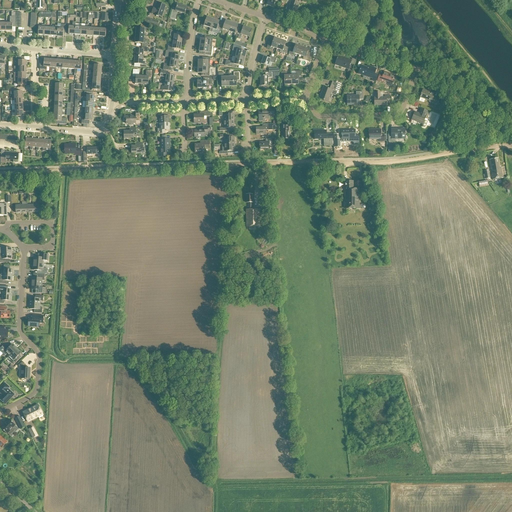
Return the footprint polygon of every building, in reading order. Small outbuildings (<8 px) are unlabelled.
[(286,10),(288,11),(296,14),(299,3),(297,2),(297,0),(290,0),(291,0),(292,1),(289,8),(287,7),(286,10)] [(154,8),(152,14),(161,17),(165,6),(158,3),(156,9),(154,8)] [(173,9),(171,15),(169,23),(170,23),(172,19),(175,20),(177,12),(185,14),(187,7),(178,5),(176,10),(173,9)] [(15,17),(10,17),(10,23),(6,23),(6,32),(12,32),(12,27),(15,28),(15,25),(15,22),(15,19),(15,17)] [(159,21),(145,18),(144,24),(148,25),(149,25),(157,27),(159,21)] [(209,29),(213,20),(207,18),(206,21),(203,20),(200,28),(203,29),(204,27),(210,29),(209,29)] [(212,32),(213,30),(216,31),(215,33),(218,34),(221,26),(218,25),(219,22),(213,20),(209,29),(209,31),(212,32)] [(229,32),(232,23),(226,21),(224,27),(221,26),(218,34),(221,35),(223,30),(229,32)] [(237,37),(238,34),(239,31),(240,30),(237,29),(238,25),(232,23),(229,32),(235,34),(234,36),(237,37)] [(61,25),(61,29),(57,29),(56,37),(63,37),(63,33),(65,33),(66,25),(61,25)] [(100,29),(99,37),(106,38),(106,31),(108,31),(108,25),(104,25),(104,29),(100,29)] [(136,29),(135,36),(144,37),(144,31),(149,32),(149,27),(141,25),(140,29),(136,29)] [(240,40),(242,35),(249,38),(252,30),(243,27),(242,32),(240,32),(240,31),(239,31),(238,34),(239,35),(237,39),(240,40)] [(174,37),(173,42),(181,43),(182,36),(176,35),(176,32),(170,31),(170,36),(174,37)] [(144,37),(135,36),(135,43),(142,44),(141,47),(148,47),(148,41),(144,40),(144,37)] [(211,46),(212,41),(213,38),(204,37),(204,40),(201,39),(200,45),(212,47),(211,46)] [(270,39),(268,43),(266,49),(272,51),(273,48),(277,49),(280,40),(274,38),(273,40),(270,39)] [(280,40),(277,49),(281,51),(280,53),(286,55),(288,49),(284,48),(286,42),(280,40)] [(181,43),(173,42),(172,47),(168,46),(168,51),(174,52),(174,49),(180,50),(181,43)] [(211,56),(212,47),(200,45),(199,52),(205,53),(205,56),(210,57),(210,56),(211,56)] [(237,52),(235,57),(244,60),(246,52),(240,51),(241,47),(234,45),(232,51),(237,52)] [(291,49),(289,55),(294,57),(295,54),(299,56),(302,48),(296,46),(295,48),(292,47),(291,49)] [(135,50),(135,57),(143,58),(143,53),(147,53),(148,48),(142,48),(141,51),(135,50)] [(313,55),(307,53),(308,50),(302,48),(299,56),(304,57),(302,60),(310,63),(313,55)] [(171,58),(170,62),(179,63),(180,56),(178,56),(173,56),(173,52),(166,51),(165,57),(171,58)] [(351,74),(354,65),(351,64),(352,61),(338,56),(335,65),(348,70),(347,73),(351,74)] [(16,57),(16,63),(16,67),(14,67),(26,67),(26,61),(24,61),(24,57),(16,57)] [(143,58),(135,57),(134,64),(140,65),(140,68),(146,68),(147,63),(143,63),(143,58)] [(225,66),(228,67),(236,68),(237,66),(243,67),(244,60),(235,57),(234,62),(230,61),(226,60),(225,66)] [(275,64),(277,59),(273,58),(270,57),(269,59),(264,58),(261,65),(268,67),(270,63),(275,64)] [(210,67),(210,62),(210,58),(202,58),(202,61),(198,61),(198,67),(207,67),(210,67)] [(46,68),(50,68),(50,60),(44,59),(44,60),(40,60),(39,70),(45,70),(46,70),(46,68)] [(179,63),(170,62),(170,65),(164,64),(163,70),(170,71),(171,68),(176,69),(175,69),(178,70),(179,63)] [(370,78),(372,79),(372,80),(375,82),(378,74),(375,74),(376,69),(370,67),(370,69),(361,66),(359,74),(364,76),(365,75),(370,77),(370,78)] [(207,67),(198,67),(198,73),(201,74),(201,77),(209,77),(209,74),(207,74),(207,67)] [(142,86),(142,77),(139,76),(139,70),(133,70),(133,78),(136,78),(135,83),(135,85),(142,86)] [(146,77),(142,77),(142,86),(149,86),(149,83),(148,83),(148,78),(152,79),(152,71),(146,71),(146,77)] [(168,72),(161,71),(160,77),(166,78),(165,81),(174,83),(175,76),(173,76),(168,75),(168,72)] [(291,76),(291,85),(298,85),(298,79),(301,79),(301,72),(295,72),(295,76),(291,76)] [(392,83),(395,76),(389,74),(384,72),(383,76),(380,75),(378,81),(383,83),(384,81),(392,83)] [(221,87),(229,87),(229,78),(223,78),(223,73),(218,74),(218,82),(221,81),(221,87)] [(229,78),(229,87),(236,87),(236,81),(239,81),(239,73),(234,73),(234,78),(229,78)] [(260,77),(261,82),(259,82),(259,88),(264,88),(264,90),(268,90),(268,86),(268,79),(272,79),(272,77),(278,77),(278,75),(279,75),(279,73),(272,73),(265,74),(265,77),(260,77)] [(285,85),(291,85),(291,76),(287,76),(286,73),(281,73),(281,80),(284,80),(285,85)] [(197,81),(197,89),(207,89),(207,85),(211,85),(211,78),(203,78),(203,81),(197,81)] [(26,86),(26,80),(14,79),(14,82),(18,82),(18,86),(18,88),(23,88),(23,86),(26,86)] [(159,84),(159,90),(162,91),(173,93),(174,83),(165,81),(165,85),(159,84)] [(332,82),(331,85),(329,90),(323,87),(319,99),(323,100),(323,101),(328,103),(331,94),(335,95),(336,95),(337,92),(336,92),(338,88),(337,87),(338,84),(332,82)] [(439,100),(436,99),(433,98),(435,95),(423,91),(419,101),(424,103),(425,99),(432,102),(431,104),(434,105),(437,106),(439,100)] [(363,92),(359,92),(356,93),(356,97),(347,97),(347,106),(359,105),(359,100),(363,100),(363,92)] [(84,98),(86,98),(86,102),(94,103),(94,96),(90,96),(90,93),(85,93),(84,98)] [(385,95),(385,98),(380,98),(380,93),(375,93),(375,98),(375,106),(387,105),(387,103),(390,103),(390,96),(390,94),(385,95)] [(275,109),(262,110),(262,112),(259,112),(259,116),(260,116),(260,118),(260,122),(264,122),(264,120),(269,120),(269,116),(275,116),(275,109)] [(412,120),(423,125),(423,126),(423,128),(424,128),(426,127),(428,122),(424,121),(426,117),(427,117),(428,113),(427,112),(428,111),(421,109),(419,114),(415,112),(412,120)] [(204,117),(209,117),(213,117),(213,111),(200,112),(200,115),(194,115),(194,124),(204,123),(204,117)] [(223,116),(223,122),(234,121),(234,115),(227,115),(227,112),(219,112),(219,116),(223,116)] [(159,118),(159,124),(169,123),(169,116),(164,117),(164,113),(157,113),(157,118),(159,118)] [(136,122),(140,122),(139,114),(136,114),(136,116),(126,117),(126,125),(136,124),(136,122)] [(62,118),(62,115),(54,115),(53,121),(59,122),(59,125),(66,125),(67,119),(62,118)] [(93,115),(85,115),(84,121),(81,121),(80,124),(89,125),(89,121),(93,122),(93,115)] [(234,121),(223,122),(224,128),(220,129),(220,132),(227,131),(227,128),(234,128),(234,121)] [(169,123),(159,124),(159,130),(157,130),(158,134),(164,134),(164,130),(169,130),(169,123)] [(265,131),(269,131),(276,130),(275,124),(262,125),(262,128),(256,128),(256,135),(266,134),(265,131)] [(290,132),(290,127),(290,124),(282,124),(282,127),(282,136),(282,140),(289,139),(289,132),(290,132)] [(204,137),(204,134),(208,134),(208,131),(210,131),(210,127),(201,128),(201,129),(194,130),(194,138),(204,137)] [(134,139),(133,137),(139,136),(139,131),(136,131),(136,129),(129,129),(129,132),(123,132),(124,139),(134,139)] [(395,140),(405,140),(405,129),(391,129),(392,133),(388,133),(388,143),(395,143),(395,140)] [(353,142),(359,142),(359,135),(355,136),(355,130),(341,131),(342,139),(353,139),(353,142)] [(379,142),(384,142),(384,135),(381,135),(381,130),(369,130),(369,139),(379,139),(379,142)] [(324,139),(324,146),(332,146),(332,134),(326,134),(326,131),(314,131),(314,140),(324,139)] [(224,138),(224,145),(234,144),(234,138),(227,138),(227,135),(220,135),(220,138),(224,138)] [(160,141),(160,147),(170,147),(169,140),(164,140),(164,136),(158,137),(158,141),(160,141)] [(26,149),(26,147),(30,147),(30,151),(33,151),(33,148),(32,148),(32,139),(26,139),(25,147),(24,146),(24,149),(26,149)] [(269,146),(272,145),(277,145),(277,139),(265,140),(265,143),(259,143),(259,150),(269,149),(269,146)] [(205,148),(209,148),(209,142),(200,142),(200,145),(198,146),(198,145),(195,145),(195,153),(205,153),(205,148)] [(140,149),(143,149),(143,143),(135,143),(135,146),(128,146),(128,154),(141,153),(140,151),(141,151),(141,150),(140,150),(140,149)] [(74,156),(80,156),(80,149),(76,150),(75,144),(71,144),(71,145),(64,145),(65,155),(69,155),(69,154),(74,154),(74,156)] [(234,144),(224,145),(224,151),(220,152),(220,155),(227,155),(227,151),(234,151),(234,144)] [(170,147),(160,147),(160,153),(158,153),(158,157),(165,157),(168,157),(168,154),(170,153),(170,147)] [(83,152),(83,159),(84,162),(87,162),(87,155),(98,154),(98,148),(87,148),(87,152),(83,152)] [(6,153),(5,155),(1,154),(1,163),(6,163),(7,160),(11,160),(11,162),(18,162),(18,161),(18,153),(6,153)] [(498,159),(489,160),(491,169),(492,169),(493,175),(492,175),(492,180),(503,178),(501,167),(499,167),(498,159)] [(345,189),(345,209),(360,209),(360,208),(361,208),(362,209),(364,209),(365,208),(365,205),(364,204),(362,204),(361,205),(360,205),(360,189),(354,189),(354,181),(345,181),(345,189)] [(248,203),(249,210),(247,210),(247,228),(260,227),(260,210),(252,210),(252,207),(252,203),(253,203),(253,195),(247,195),(247,203),(248,203)] [(11,254),(2,254),(2,257),(0,257),(0,263),(4,263),(4,259),(12,259),(11,254)] [(34,258),(33,264),(43,265),(44,261),(48,261),(48,255),(40,254),(40,257),(39,258),(34,258)] [(43,265),(33,264),(33,270),(38,271),(39,271),(39,274),(47,275),(47,269),(43,268),(43,265)] [(13,276),(3,275),(0,274),(0,283),(5,284),(5,281),(12,281),(13,276)] [(32,278),(31,284),(42,285),(42,281),(44,281),(45,275),(38,275),(38,278),(37,278),(32,278)] [(42,285),(31,284),(31,290),(37,290),(37,291),(37,294),(43,294),(45,294),(46,288),(44,288),(41,288),(42,285)] [(0,291),(2,292),(2,295),(11,296),(12,290),(5,290),(5,286),(0,285),(0,291)] [(11,296),(2,295),(1,298),(0,298),(0,303),(4,304),(4,301),(11,301),(11,296)] [(30,298),(30,304),(40,304),(40,301),(43,301),(43,296),(35,296),(35,299),(30,298)] [(40,304),(30,304),(29,309),(34,310),(34,313),(42,314),(42,308),(40,308),(40,304)] [(0,306),(0,313),(1,314),(1,318),(10,319),(10,312),(7,312),(7,307),(0,306)] [(29,319),(28,327),(39,328),(39,323),(43,323),(43,316),(33,315),(32,319),(29,319)] [(0,339),(2,340),(2,337),(8,338),(8,331),(4,331),(4,327),(0,326),(0,339)] [(7,353),(10,356),(17,349),(12,345),(8,349),(5,347),(4,348),(1,345),(0,346),(0,352),(4,356),(7,353)] [(21,353),(17,349),(10,356),(12,358),(10,361),(14,364),(18,360),(16,358),(21,353)] [(30,379),(30,369),(25,368),(25,367),(23,365),(25,364),(22,362),(18,366),(20,368),(21,367),(22,368),(21,379),(30,379)] [(0,399),(5,404),(14,395),(8,389),(9,388),(5,384),(0,388),(0,390),(4,394),(0,397),(0,399)] [(28,422),(43,415),(38,405),(26,411),(27,411),(23,413),(28,422)] [(20,416),(15,419),(20,430),(25,427),(20,416)] [(6,423),(6,422),(3,425),(4,425),(1,429),(7,434),(11,437),(18,429),(15,426),(15,425),(9,419),(6,423)] [(33,427),(28,430),(33,439),(38,436),(33,427)]
